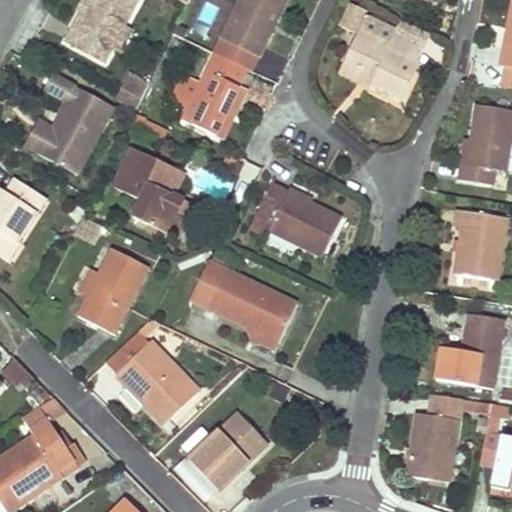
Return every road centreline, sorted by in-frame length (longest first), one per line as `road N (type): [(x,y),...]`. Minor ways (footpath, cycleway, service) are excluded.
road 1 (residential): [(352,496),(399,171)]
road 2 (residential): [(188,511),(11,334)]
road 3 (residential): [(328,0),(298,70),(301,93),(389,168)]
road 4 (residential): [(399,171),(449,90),(470,0)]
